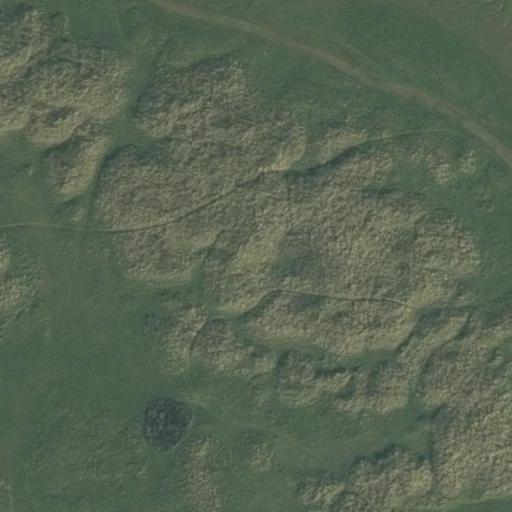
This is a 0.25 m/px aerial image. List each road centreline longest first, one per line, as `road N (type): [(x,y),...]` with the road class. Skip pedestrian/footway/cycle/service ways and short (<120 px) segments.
road 1 (track): [(511,161),(500,143),(442,109),(184,0)]
road 2 (track): [(199,6),(274,14),(352,8),(415,19),(462,42),(511,86)]
